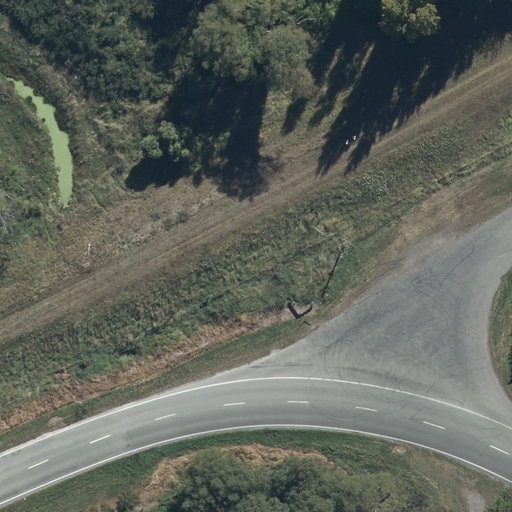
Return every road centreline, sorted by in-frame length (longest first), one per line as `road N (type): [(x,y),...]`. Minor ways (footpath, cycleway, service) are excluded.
road 1 (track): [(0,333),(511,64)]
road 2 (unclassified): [(382,410),(295,400),(219,404),(146,420),(0,480)]
road 3 (unclassified): [(511,233),(428,305),(382,410)]
road 4 (unclassified): [(511,453),(382,410)]
